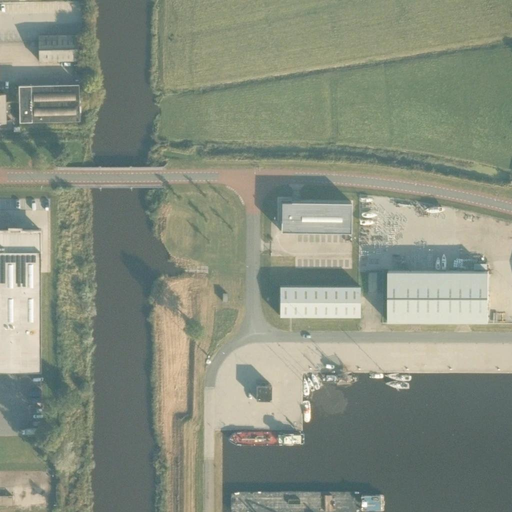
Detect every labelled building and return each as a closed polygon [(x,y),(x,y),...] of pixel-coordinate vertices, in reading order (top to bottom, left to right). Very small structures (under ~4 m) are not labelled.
[(39,36),(39,61),(78,60),(78,35),(39,36)] [(20,121),(79,120),(79,84),(19,85),(19,101),(19,107),(20,121)] [(19,101),(5,102),(5,94),(0,93),(0,107),(10,108),(19,107),(19,101)] [(6,120),(5,113),(10,113),(10,108),(0,107),(0,127),(11,127),(11,120),(6,120)] [(351,202),(281,201),(280,231),(351,232),(351,202)] [(0,354),(40,354),(40,229),(19,229),(19,227),(9,227),(9,229),(0,229),(0,354)] [(488,271),(388,271),(388,321),(488,321),(488,271)] [(279,316),(360,316),(360,286),(280,286),(279,316)] [(269,385),(254,385),(254,400),(268,400),(269,385)] [(0,495),(0,505),(13,505),(12,495),(0,495)]
